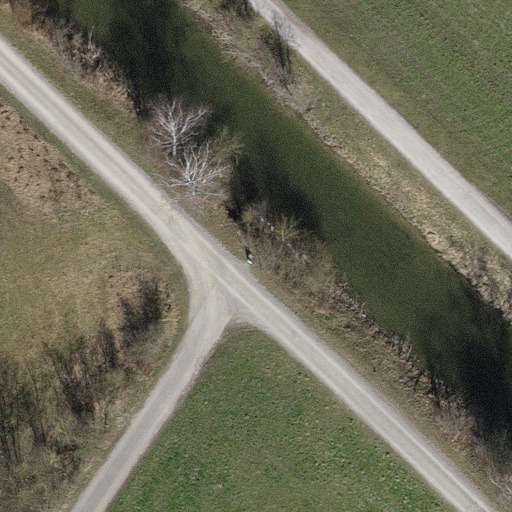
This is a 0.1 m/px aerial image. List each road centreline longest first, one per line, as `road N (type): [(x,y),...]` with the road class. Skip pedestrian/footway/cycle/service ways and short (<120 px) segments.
road 1 (track): [(481,511),(0,55)]
road 2 (track): [(261,0),(511,240)]
road 3 (track): [(236,282),(84,511)]
